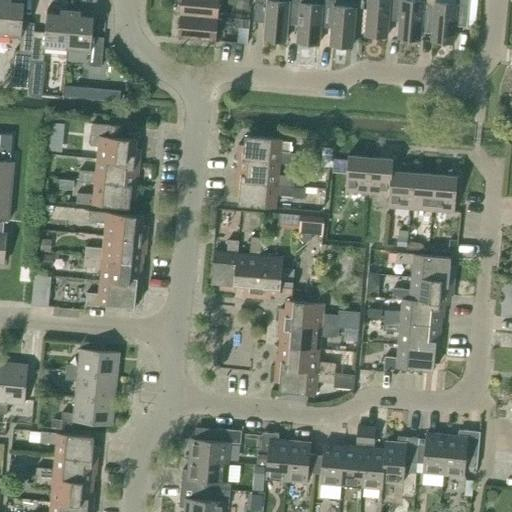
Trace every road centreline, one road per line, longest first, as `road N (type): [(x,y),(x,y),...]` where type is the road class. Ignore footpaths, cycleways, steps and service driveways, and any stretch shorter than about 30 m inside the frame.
road 1 (residential): [(192,88),(228,73),(339,81),(362,70),(475,77),(495,45),(500,0)]
road 2 (residential): [(469,394),(449,404),(375,394),(331,416),(176,404)]
road 3 (unclassified): [(192,88),(179,335)]
road 4 (residential): [(493,170),(478,374),(469,394)]
road 5 (residential): [(179,335),(0,318)]
road 6 (unclassified): [(176,404),(138,456),(134,511)]
